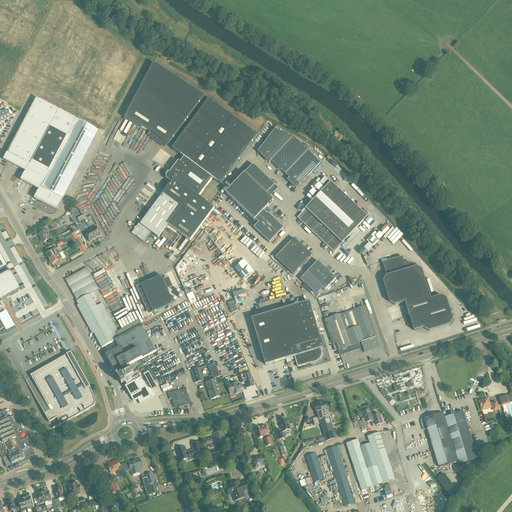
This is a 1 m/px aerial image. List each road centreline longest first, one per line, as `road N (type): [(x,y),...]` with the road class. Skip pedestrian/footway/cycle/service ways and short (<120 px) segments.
road 1 (unclassified): [(122,422),(115,389),(8,209)]
road 2 (primary): [(163,424),(218,418),(395,363)]
